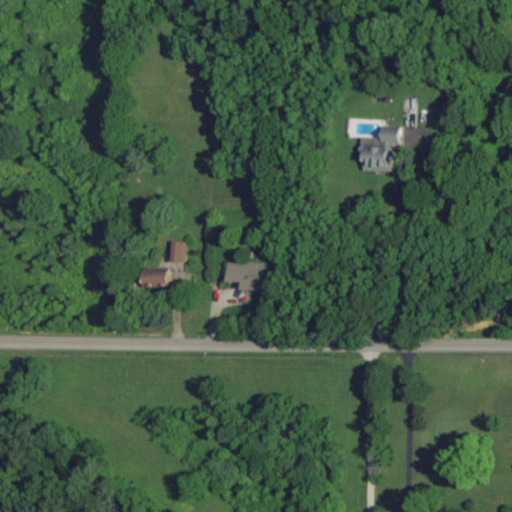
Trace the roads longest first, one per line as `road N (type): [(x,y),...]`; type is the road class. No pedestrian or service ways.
road 1 (residential): [(0,338),(368,341)]
road 2 (residential): [(368,341),(511,342)]
